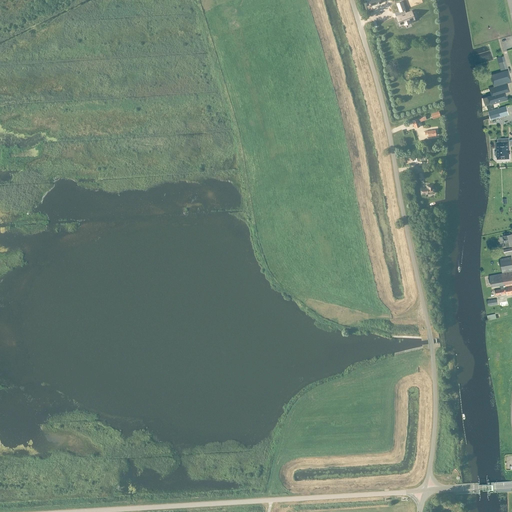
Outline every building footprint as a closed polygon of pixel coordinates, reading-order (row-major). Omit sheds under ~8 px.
[(404,11),(405,10),(401,2),(397,3),(400,12),(401,12),(402,15),(396,17),(399,26),(404,24),(404,25),(410,23),(410,22),(414,20),(411,12),(405,14),(404,11)] [(494,87),(490,88),(492,96),(488,97),(485,98),(486,102),(489,101),(490,104),(486,105),(488,110),(494,108),(493,104),(507,100),(505,92),(510,91),(507,83),(511,82),(508,70),(491,75),(494,87)] [(506,106),(488,112),(490,120),(508,115),(506,106)] [(439,111),(431,114),(433,119),(440,117),(439,111)] [(420,127),(418,121),(419,121),(418,119),(417,119),(412,121),(415,129),(420,127)] [(509,158),(508,142),(496,143),(497,151),(495,151),(496,157),(502,157),(502,159),(509,158)] [(427,188),(421,189),(421,194),(433,193),(433,185),(427,186),(427,188)] [(501,269),(502,273),(511,271),(511,258),(511,257),(500,259),(501,269)] [(507,295),(511,293),(511,271),(502,273),(489,275),(492,287),(502,285),(503,288),(496,290),(496,295),(501,294),(501,295),(507,294),(507,295)]
